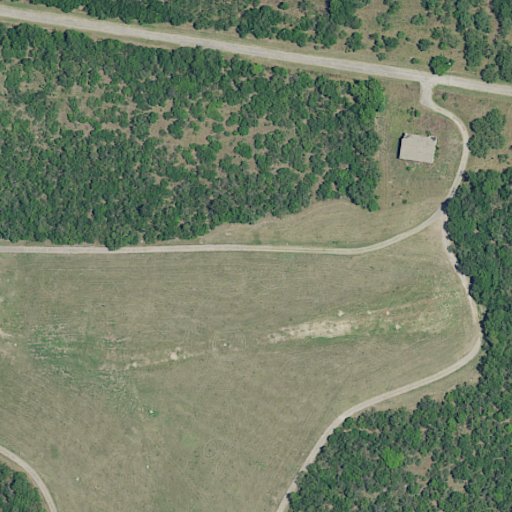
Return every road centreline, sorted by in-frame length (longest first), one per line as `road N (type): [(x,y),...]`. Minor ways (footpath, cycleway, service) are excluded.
road 1 (track): [(52,511),(34,476),(0,449),(65,249),(352,250),(393,240),(443,209),(448,254),(477,320),(476,346),(454,367),(341,417),(277,511)]
road 2 (residential): [(511,92),(0,12)]
road 3 (track): [(427,79),(427,99),(459,124),(465,141),(443,209)]
